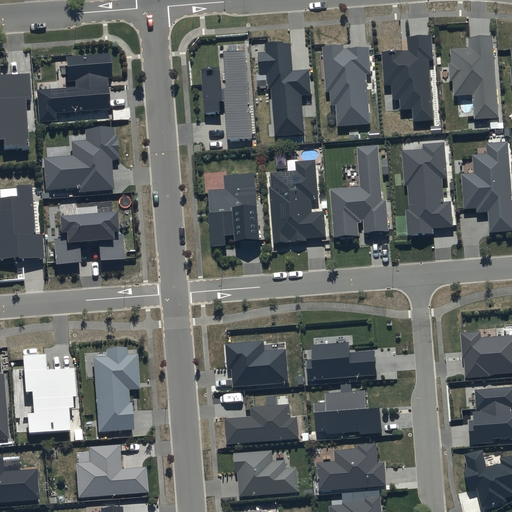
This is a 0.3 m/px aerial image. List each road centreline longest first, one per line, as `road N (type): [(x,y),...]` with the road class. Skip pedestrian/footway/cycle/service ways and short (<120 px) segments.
road 1 (residential): [(153,7),(174,293)]
road 2 (residential): [(418,274),(174,293)]
road 3 (residential): [(418,274),(436,511)]
road 4 (residential): [(174,293),(189,511)]
road 5 (residential): [(174,293),(0,306)]
road 6 (residential): [(0,18),(153,7)]
